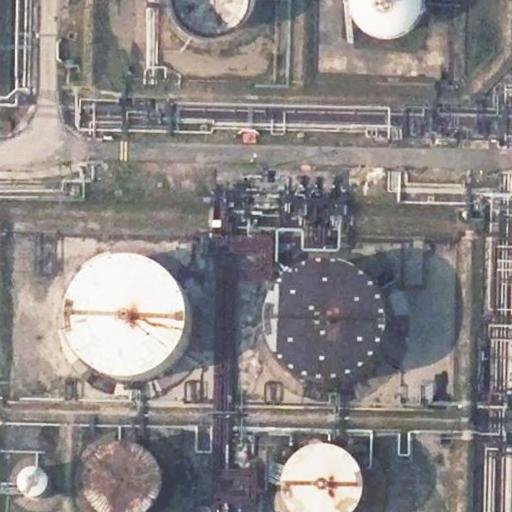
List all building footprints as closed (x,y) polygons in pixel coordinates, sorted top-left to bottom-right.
[(215,34),(221,33),(228,32),(233,29),(239,26),(244,21),(248,16),(253,5),(253,0),(177,0),(178,3),(182,14),(189,23),(193,27),(198,29),(208,33),(215,34)] [(359,19),(363,24),(368,28),(379,33),(385,35),(398,34),(408,30),(413,27),(421,19),(424,14),(427,3),(427,0),(351,0),(352,1),(353,8),(355,14),(359,19)] [(104,271),(97,276),(90,282),(84,289),(79,297),(76,305),(74,314),(73,323),(73,332),(75,341),(78,349),(82,357),(87,365),(93,371),(101,377),(109,381),(117,384),(126,386),(136,387),(146,386),(156,383),(166,378),(174,372),(181,365),(187,357),(192,347),(195,337),(196,327),(196,317),(193,307),(189,297),(184,288),(177,281),(169,274),(160,269),(150,265),(140,264),(130,263),(121,265),(112,267),(104,271)] [(359,269),(349,267),(339,266),(329,267),(320,269),(312,272),(304,277),(297,282),(291,289),(286,296),(282,304),(279,313),(277,322),(277,331),(279,340),(281,348),(285,356),(290,364),(295,371),(302,376),(310,381),(318,385),(327,387),(336,388),(346,388),(356,386),(365,382),(374,377),(382,370),(389,362),(394,353),(397,344),(399,334),(400,324),(398,313),(395,304),(390,295),(384,286),(377,279),(368,274),(359,269)] [(91,509),(93,511),(160,511),(163,509),(165,502),(166,496),(167,489),(166,483),(164,476),(161,470),(157,465),(152,460),(141,454),(134,452),(127,451),(122,452),(111,455),(101,461),(93,470),(89,481),(87,486),(88,498),(91,509)] [(292,482),(290,493),(291,499),(292,504),(296,511),(361,511),(366,505),(367,499),(368,492),(367,486),(366,480),(363,474),(360,468),(350,460),(344,457),(338,455),(332,454),(325,454),(319,455),(313,457),(304,463),(300,467),(294,477),(292,482)] [(24,490),(26,494),(28,496),(32,498),(36,500),(43,499),(47,497),(51,492),(52,486),(52,481),(49,476),(44,472),(40,471),(35,471),(28,474),(25,478),(24,482),(24,490)]
